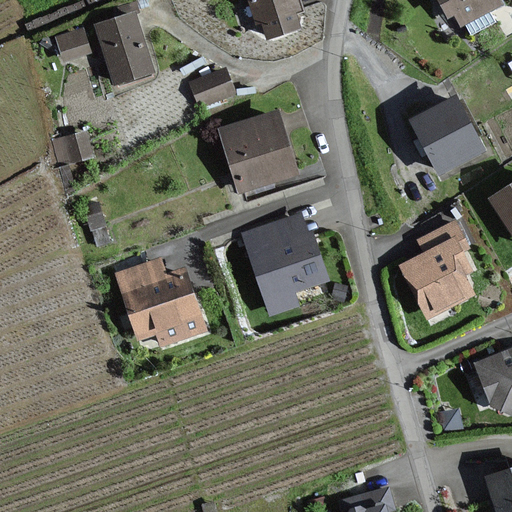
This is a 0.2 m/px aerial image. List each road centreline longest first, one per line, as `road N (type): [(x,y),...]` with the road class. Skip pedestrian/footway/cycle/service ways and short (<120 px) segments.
road 1 (residential): [(393,371),(337,109),(344,0)]
road 2 (residential): [(433,511),(393,371)]
road 3 (residential): [(393,371),(511,320)]
